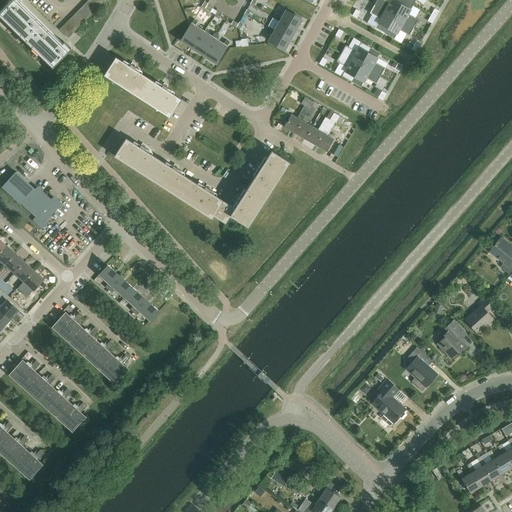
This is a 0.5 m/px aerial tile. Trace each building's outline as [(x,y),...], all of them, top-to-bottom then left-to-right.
[(8,0),(8,1),(0,9),(0,17),(51,67),(70,48),(21,0),(8,0)] [(95,11),(100,6),(93,0),(88,0),(86,3),(95,11)] [(173,0),(183,9),(190,2),(188,0),(173,0)] [(376,0),(374,5),(394,16),(402,0),(390,0),(388,3),(383,0),(376,0)] [(404,0),(402,0),(394,16),(413,28),(418,20),(408,14),(413,5),(404,0)] [(89,17),(95,11),(86,3),(80,8),(89,17)] [(384,34),(394,16),(374,5),(369,13),(379,19),(374,28),(384,34)] [(262,18),(271,22),(277,11),(268,6),(262,18)] [(89,17),(80,8),(75,13),(84,22),(89,17)] [(301,19),(286,11),(280,21),(295,30),(301,19)] [(70,19),(79,28),(84,22),(75,13),(70,19)] [(413,28),(394,16),(384,34),(393,39),(399,30),(409,36),(413,28)] [(74,33),(79,28),(70,19),(65,24),(74,33)] [(180,41),(192,48),(203,31),(195,26),(198,22),(194,19),(180,41)] [(295,30),(280,21),(274,31),(290,40),(295,30)] [(65,24),(59,30),(68,38),(74,33),(65,24)] [(192,48),(204,56),(215,39),(218,35),(214,33),(212,37),(203,31),(192,48)] [(290,40),(274,31),(268,41),(284,50),(290,40)] [(204,56),(216,64),(229,43),(226,40),(223,44),(215,39),(204,56)] [(254,42),(250,51),(261,56),(265,47),(254,42)] [(340,53),(360,65),(370,47),(360,42),(355,51),(345,45),(340,53)] [(370,47),(360,65),(380,76),(385,68),(375,62),(380,53),(370,47)] [(350,82),(360,65),(340,53),(336,61),(346,67),(341,76),(350,82)] [(129,66),(115,57),(103,74),(168,116),(180,99),(165,90),(167,87),(162,84),(161,86),(133,69),(135,67),(130,64),(129,66)] [(380,76),(360,65),(350,82),(360,88),(365,78),(376,84),(380,76)] [(286,122),(283,127),(294,133),(308,108),(312,102),(304,97),(300,104),(303,106),(296,117),(291,114),(291,113),(284,109),(279,118),(286,122)] [(294,133),(304,139),(312,126),(306,123),(313,111),(308,108),(294,133)] [(329,120),(315,145),(325,151),(332,139),(327,136),(338,117),(333,114),(329,120)] [(312,126),(304,139),(315,145),(329,120),(324,118),(317,130),(312,126)] [(125,137),(114,155),(211,218),(212,215),(224,223),(229,215),(234,208),(234,207),(208,191),(209,189),(204,186),(203,188),(176,170),(177,168),(172,165),(171,167),(144,149),(145,148),(140,144),(139,146),(125,137)] [(234,208),(229,215),(247,226),(288,161),(270,150),(262,164),(260,163),(257,167),(258,168),(241,196),(239,195),(236,200),(238,201),(234,207),(234,208)] [(29,196),(17,185),(10,193),(37,217),(34,220),(42,227),(47,222),(45,221),(60,204),(53,198),(50,201),(36,188),(29,196)] [(511,247),(501,238),(490,251),(504,263),(500,267),(510,276),(511,273),(511,247)] [(14,254),(5,245),(0,250),(0,260),(5,264),(14,254)] [(14,254),(5,264),(14,273),(24,262),(14,254)] [(24,262),(14,273),(23,281),(33,271),(24,262)] [(108,290),(120,277),(107,265),(99,274),(109,283),(105,287),(108,290)] [(33,271),(23,281),(28,286),(22,293),(26,297),(42,279),(33,271)] [(120,277),(108,290),(112,293),(115,289),(124,297),(133,288),(120,277)] [(5,283),(0,288),(0,289),(7,295),(12,289),(5,283)] [(130,309),(133,312),(145,299),(133,288),(124,297),(134,306),(130,309)] [(0,306),(0,312),(9,320),(17,310),(0,294),(0,303),(2,305),(0,306)] [(494,306),(485,296),(477,303),(479,306),(464,320),(476,333),(487,324),(489,327),(496,321),(487,312),(494,306)] [(158,311),(145,299),(133,312),(137,315),(140,311),(150,320),(158,311)] [(443,306),(437,304),(434,311),(440,313),(443,306)] [(0,329),(9,320),(0,312),(0,329)] [(52,327),(59,334),(73,320),(65,313),(52,327)] [(59,334),(67,341),(80,327),(76,323),(82,316),(79,313),(73,320),(59,334)] [(466,334),(453,320),(444,328),(447,331),(443,335),(445,337),(437,344),(450,359),(458,352),(459,354),(467,347),(460,339),(466,334)] [(80,327),(67,341),(75,348),(88,334),(80,327)] [(75,348),(83,355),(96,341),(92,337),(98,331),(94,327),(88,334),(75,348)] [(91,363),(104,348),(96,341),(83,355),(91,363)] [(91,363),(98,370),(112,355),(107,351),(113,344),(110,341),(104,348),(91,363)] [(429,358),(417,347),(405,360),(410,365),(406,369),(415,377),(411,382),(422,391),(426,387),(437,375),(424,364),(429,358)] [(119,362),(112,355),(98,370),(106,377),(119,362)] [(125,355),(119,362),(106,377),(114,384),(127,369),(123,365),(128,358),(125,355)] [(17,382),(30,367),(22,360),(9,375),(17,382)] [(17,382),(25,389),(38,374),(34,371),(40,364),(36,361),(30,367),(17,382)] [(264,367),(257,375),(261,379),(269,371),(264,367)] [(45,381),(38,374),(25,389),(32,396),(46,382),(45,381)] [(32,396),(40,403),(54,388),(49,384),(55,378),(52,375),(45,381),(46,382),(32,396)] [(398,390),(386,379),(378,388),(382,392),(372,404),(384,414),(381,418),(390,426),(405,409),(392,397),(398,390)] [(54,388),(40,403),(48,410),(61,395),(54,388)] [(48,410),(56,417),(69,402),(65,398),(71,392),(67,389),(61,395),(48,410)] [(69,402),(56,417),(64,424),(77,409),(69,402)] [(83,402),(77,409),(64,424),(71,431),(85,417),(80,412),(86,406),(83,402)] [(0,432),(0,447),(11,436),(6,432),(12,426),(8,422),(3,429),(0,432)] [(18,443),(11,436),(0,447),(0,452),(5,458),(18,443)] [(5,458),(13,465),(26,450),(22,446),(27,440),(24,436),(18,443),(5,458)] [(503,453),(511,468),(511,467),(511,447),(511,448),(505,451),(501,444),(497,447),(501,454),(503,453)] [(34,457),(26,450),(13,465),(21,472),(34,457)] [(501,474),(511,468),(503,453),(501,454),(495,458),(491,450),(487,453),(491,460),(492,460),(501,474)] [(39,451),(34,457),(21,472),(29,479),(42,464),(37,460),(43,454),(39,451)] [(491,480),(501,474),(492,460),(491,460),(485,464),(480,456),(477,459),(481,466),(482,466),(491,480)] [(481,486),(491,480),(482,466),(481,466),(475,470),(470,463),(466,465),(470,472),(472,472),(481,486)] [(436,468),(432,471),(438,481),(442,478),(436,468)] [(472,472),(470,472),(464,476),(460,469),(456,471),(461,480),(462,479),(470,493),(481,486),(472,472)] [(318,499),(333,508),(340,497),(330,490),(334,484),(321,475),(314,487),(323,493),(318,499)] [(299,511),(300,511),(330,511),(333,508),(318,499),(314,505),(308,501),(305,499),(298,510),(299,511)]
